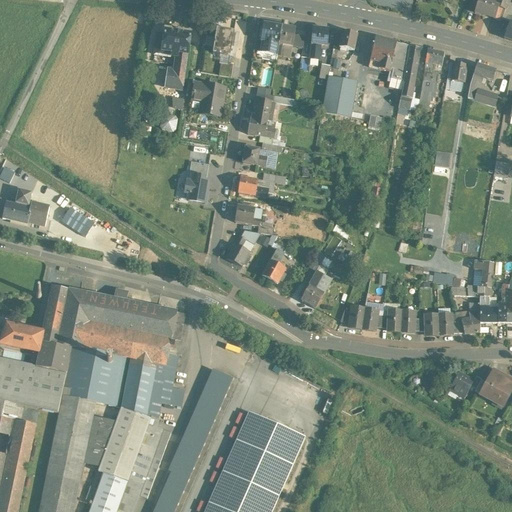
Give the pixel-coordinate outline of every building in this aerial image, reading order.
[(496,1),(491,0),(478,0),(474,14),(485,17),(485,16),(494,19),(494,20),(498,8),(494,7),(496,1)] [(508,0),(496,0),(496,1),(494,7),(498,8),(504,11),(508,0)] [(504,11),(498,8),(494,20),(500,21),(504,11)] [(511,23),(509,23),(503,39),(511,42),(511,23)] [(282,28),(263,25),(260,42),(263,43),(263,45),(264,47),(262,48),(261,55),(276,57),(277,57),(279,45),(282,28)] [(295,30),(282,28),(279,45),(277,57),(277,58),(278,58),(278,57),(290,59),(295,30)] [(328,31),(312,29),(310,46),(311,46),(320,47),(327,47),(328,31)] [(190,34),(165,30),(164,36),(157,35),(154,56),(177,60),(174,73),(184,75),(190,34)] [(233,33),(216,30),(212,55),(230,58),(233,33)] [(357,35),(342,32),(339,49),(340,49),(345,50),(353,52),(357,35)] [(409,48),(375,39),(369,69),(392,74),(391,81),(403,83),(409,48)] [(260,42),(255,41),(253,54),(261,55),(262,48),(264,47),(263,45),(263,43),(260,42)] [(320,47),(311,46),(309,61),(318,62),(320,47)] [(420,50),(409,48),(403,83),(400,98),(410,100),(411,101),(418,60),(425,61),(427,52),(420,50)] [(443,55),(427,52),(425,61),(425,64),(434,66),(441,67),(443,55)] [(233,66),(221,64),(218,77),(231,79),(233,66)] [(434,66),(425,64),(424,72),(421,91),(429,92),(433,92),(436,74),(433,74),(434,66)] [(467,67),(453,65),(450,82),(464,85),(467,67)] [(329,67),(321,66),(319,79),(327,80),(328,78),(329,67)] [(495,72),(476,66),(469,87),(478,90),(482,79),(492,82),(495,72)] [(174,73),(168,72),(165,88),(182,91),(184,75),(174,73)] [(357,83),(328,78),(327,80),(321,115),(351,120),(357,83)] [(220,89),(195,85),(192,102),(201,104),(200,113),(210,114),(210,116),(220,118),(223,100),(218,99),(220,89)] [(478,93),(469,90),(467,100),(494,109),(497,99),(478,93)] [(293,101),(273,98),(272,103),(276,104),(276,105),(279,105),(292,108),(293,101)] [(400,98),(398,109),(402,110),(408,111),(410,100),(400,98)] [(272,103),(255,101),(252,120),(250,119),(247,136),(272,140),(274,140),(274,137),(277,124),(281,125),(282,119),(271,117),(272,111),(278,112),(279,105),(276,105),(276,104),(272,103)] [(175,132),(177,117),(161,116),(160,130),(175,132)] [(381,120),(370,117),(368,129),(380,131),(381,120)] [(272,140),(271,146),(282,148),(284,148),(286,139),(274,137),(274,140),(272,140)] [(271,146),(262,144),(261,151),(280,155),(282,148),(271,146)] [(259,151),(245,149),(242,164),(256,167),(256,166),(258,157),(259,151)] [(449,155),(436,153),(434,167),(448,169),(449,155)] [(267,159),(258,157),(256,166),(265,168),(267,159)] [(192,173),(192,177),(206,179),(209,166),(191,163),(190,173),(192,173)] [(509,165),(495,163),(493,177),(507,179),(509,165)] [(0,173),(0,180),(9,184),(13,175),(2,169),(0,173)] [(275,177),(263,175),(262,182),(269,184),(274,184),(275,177)] [(189,195),(188,202),(205,205),(207,192),(206,191),(208,182),(206,181),(206,179),(192,177),(191,183),(187,182),(185,194),(189,195)] [(257,181),(240,178),(237,194),(255,197),(267,199),(267,194),(268,190),(256,188),(257,181)] [(269,184),(262,182),(257,181),(256,188),(268,190),(269,184)] [(382,191),(367,188),(367,189),(366,189),(364,204),(374,206),(373,212),(378,213),(382,191)] [(49,209),(31,204),(31,205),(29,205),(31,194),(18,191),(15,204),(16,205),(16,207),(31,210),(27,226),(44,230),(49,209)] [(16,207),(6,204),(2,220),(10,222),(16,223),(27,226),(31,210),(16,207)] [(250,206),(246,205),(245,208),(237,207),(236,215),(234,216),(233,220),(235,222),(234,224),(252,227),(252,226),(259,228),(260,228),(260,224),(261,222),(253,220),(254,210),(250,209),(250,206)] [(62,222),(85,237),(93,225),(70,210),(62,222)] [(272,226),(260,224),(260,228),(259,228),(258,234),(271,237),(272,229),(271,229),(272,226)] [(335,225),(332,233),(347,239),(350,231),(335,225)] [(250,237),(242,233),(238,238),(245,242),(247,243),(250,237)] [(334,235),(323,252),(331,257),(342,239),(334,235)] [(238,238),(234,246),(241,249),(245,242),(238,238)] [(332,258),(343,263),(353,244),(342,239),(332,258)] [(286,250),(274,243),(271,248),(276,251),(283,255),(286,250)] [(407,246),(401,244),(398,253),(405,254),(407,246)] [(241,249),(234,246),(226,260),(241,268),(245,262),(247,258),(249,254),(241,249)] [(276,251),(262,277),(277,285),(280,278),(283,274),(285,270),(277,266),(283,255),(276,251)] [(493,265),(475,262),(474,271),(482,272),(480,288),(477,288),(477,298),(479,298),(488,299),(488,290),(491,290),(493,265)] [(313,263),(303,278),(309,281),(311,282),(316,273),(319,267),(313,263)] [(316,273),(311,282),(309,281),(306,285),(316,291),(324,278),(316,273)] [(324,278),(316,291),(306,285),(304,290),(301,295),(304,296),(300,302),(315,310),(329,285),(331,282),(324,278)] [(460,280),(453,279),(452,287),(459,288),(460,280)] [(53,289),(43,287),(40,304),(49,306),(53,289)] [(82,295),(53,288),(53,289),(49,306),(43,333),(40,350),(36,368),(66,374),(71,348),(82,295)] [(477,288),(467,288),(467,290),(467,298),(477,298),(477,288)] [(467,290),(457,289),(457,297),(467,298),(467,290)] [(128,294),(115,291),(113,301),(126,303),(128,294)] [(113,301),(82,295),(71,348),(165,367),(168,356),(169,348),(171,340),(176,314),(126,303),(113,301)] [(488,299),(479,298),(479,316),(479,324),(490,324),(490,327),(498,327),(498,324),(506,324),(507,302),(507,299),(502,299),(502,305),(497,305),(497,310),(488,310),(488,300),(488,299)] [(364,311),(351,309),(351,313),(349,324),(348,328),(361,329),(364,311)] [(377,313),(364,311),(361,329),(375,331),(375,329),(377,317),(377,313)] [(351,313),(344,312),(340,323),(349,324),(351,313)] [(401,313),(388,312),(387,318),(387,329),(387,331),(400,332),(401,313)] [(415,313),(401,313),(400,332),(414,333),(414,332),(413,332),(414,320),(415,313)] [(470,320),(461,321),(464,334),(464,335),(479,333),(479,316),(479,313),(469,314),(470,315),(470,320)] [(185,315),(176,314),(171,340),(175,341),(179,342),(185,315)] [(455,319),(456,322),(458,335),(464,334),(461,321),(470,320),(470,315),(455,319)] [(438,316),(424,317),(424,321),(425,333),(424,333),(425,336),(438,336),(438,316)] [(451,316),(438,316),(438,336),(452,335),(452,322),(451,316)] [(43,333),(6,325),(0,342),(0,344),(28,351),(28,347),(40,350),(43,333)] [(165,367),(71,348),(66,374),(61,397),(121,409),(151,420),(156,421),(159,404),(181,408),(184,391),(171,389),(178,358),(168,356),(165,367)] [(36,368),(0,360),(0,402),(19,406),(39,410),(57,414),(61,397),(66,374),(36,368)] [(215,370),(151,511),(174,511),(234,379),(215,370)] [(511,390),(511,381),(493,371),(486,384),(479,396),(502,408),(511,390)] [(473,382),(458,374),(449,391),(464,400),(470,388),(473,382)] [(475,391),(480,381),(481,380),(476,377),(473,382),(470,388),(475,391)] [(475,391),(474,393),(479,396),(486,384),(480,381),(475,391)] [(121,409),(61,397),(57,414),(36,511),(72,511),(79,483),(83,465),(93,415),(117,420),(121,409)] [(321,412),(326,414),(332,402),(326,399),(321,412)] [(0,496),(19,406),(0,402),(0,496)] [(0,496),(0,511),(17,511),(36,426),(35,426),(39,410),(19,406),(0,496)] [(151,420),(121,409),(117,420),(102,463),(100,462),(98,468),(91,488),(90,488),(84,504),(92,506),(89,511),(116,511),(140,448),(153,454),(161,431),(149,426),(151,420)] [(271,511),(304,438),(249,414),(205,511),(271,511)] [(117,420),(93,415),(83,465),(98,468),(100,462),(102,463),(117,420)] [(153,454),(140,448),(116,511),(131,511),(137,497),(147,500),(170,434),(161,431),(153,454)]
